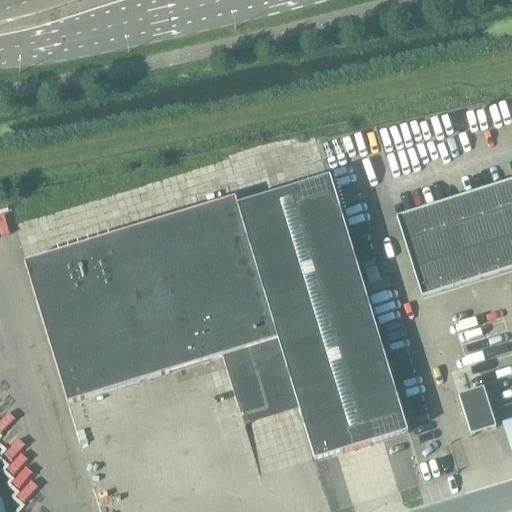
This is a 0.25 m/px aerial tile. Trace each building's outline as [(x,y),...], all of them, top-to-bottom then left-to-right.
[(278,341),(315,463),(408,434),(330,179),(238,207),(236,200),(25,264),(68,405),(278,341)] [(511,184),(398,220),(423,298),(511,269),(511,184)] [(496,429),(487,401),(484,390),(459,398),(471,437),(496,429)] [(511,419),(502,423),(511,451),(511,450),(511,419)] [(130,430),(133,440),(157,434),(154,424),(130,430)]
